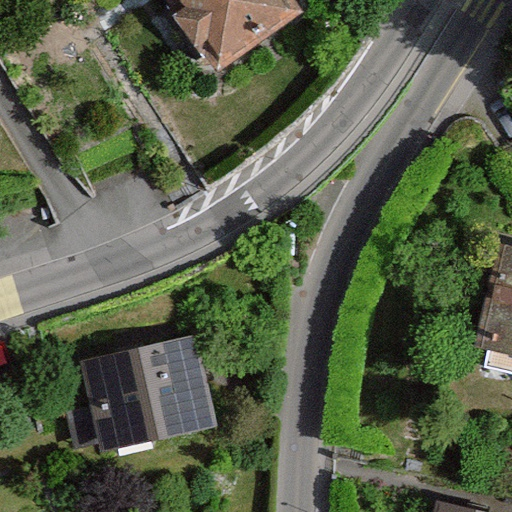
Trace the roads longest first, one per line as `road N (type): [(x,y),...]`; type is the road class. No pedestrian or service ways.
road 1 (residential): [(442,0),(240,212),(0,310)]
road 2 (residential): [(288,511),(298,330),(458,0)]
